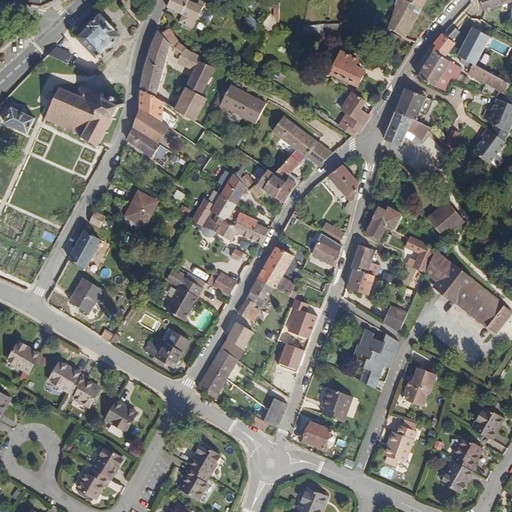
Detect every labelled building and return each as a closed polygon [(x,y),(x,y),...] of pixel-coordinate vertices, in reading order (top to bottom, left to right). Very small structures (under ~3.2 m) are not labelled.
[(406,0),(390,0),(375,29),(394,37),(414,4),(406,0)] [(511,0),(480,0),(488,16),(511,7),(511,0)] [(200,10),(198,13),(176,1),(170,14),(186,23),(183,29),(197,37),(209,15),(200,10)] [(276,23),(277,3),(269,3),(268,9),(271,9),(271,18),(276,23)] [(99,58),(124,35),(103,13),(79,36),(99,58)] [(459,32),(451,25),(443,36),(451,41),(459,32)] [(471,27),(457,60),(468,65),(485,73),(499,37),(471,27)] [(176,55),(184,61),(190,52),(167,32),(162,40),(157,38),(145,75),(142,98),(166,111),(169,105),(159,98),(172,49),(177,52),(176,55)] [(456,43),(451,41),(443,36),(434,48),(436,50),(420,77),(447,90),(451,81),(462,86),(467,74),(446,63),(449,56),(456,43)] [(63,62),(68,52),(60,49),(52,57),(63,62)] [(76,60),(77,56),(68,52),(63,62),(83,70),(86,64),(76,60)] [(184,61),(182,66),(198,75),(203,65),(206,62),(195,56),(190,52),(184,61)] [(344,72),(346,65),(329,59),(320,79),(348,91),(354,76),(344,72)] [(203,102),(218,73),(203,65),(198,75),(175,117),(196,129),(209,105),(203,102)] [(511,85),(485,73),(468,65),(466,69),(478,75),(475,80),(511,96),(511,85)] [(86,85),(87,84),(79,80),(74,92),(82,95),(86,85)] [(99,96),(101,92),(86,85),(82,95),(74,92),(64,88),(48,126),(101,149),(102,147),(120,106),(99,96)] [(412,88),(405,86),(391,114),(412,123),(425,94),(412,88)] [(228,90),(218,107),(224,111),(234,93),(228,90)] [(257,103),(235,91),(234,93),(256,105),(257,103)] [(257,103),(256,105),(234,93),(224,111),(223,113),(231,117),(232,115),(259,130),(271,110),(257,103)] [(355,111),(360,102),(346,94),(337,111),(344,115),(336,128),(350,137),(354,133),(363,116),(355,111)] [(487,123),(496,133),(493,139),(504,149),(509,140),(511,141),(511,139),(511,103),(508,107),(499,117),(493,116),(487,123)] [(25,113),(11,106),(3,122),(26,133),(34,117),(25,113)] [(156,120),(143,112),(137,131),(147,137),(156,120)] [(420,140),(425,128),(412,123),(391,114),(385,128),(381,141),(397,147),(403,133),(420,140)] [(275,136),(300,153),(311,160),(322,144),(286,119),(275,136)] [(166,148),(147,137),(137,131),(130,145),(157,161),(161,154),(166,148)] [(452,152),(459,134),(451,131),(445,145),(452,152)] [(488,171),(506,150),(504,149),(493,139),(488,135),(482,143),(484,144),(472,158),(488,171)] [(323,169),(337,155),(322,144),(311,160),(323,169)] [(172,161),(177,154),(166,148),(161,154),(172,161)] [(277,179),(288,187),(281,201),(291,206),(299,189),(289,183),(303,166),(295,159),(280,178),(279,177),(277,179)] [(350,223),(357,187),(342,169),(327,180),(347,203),(344,216),(350,223)] [(265,203),(273,196),(281,201),(288,187),(277,179),(279,177),(272,173),(264,187),(262,188),(252,176),(245,181),(265,203)] [(232,174),(225,187),(220,197),(237,205),(246,189),(232,174)] [(149,226),(161,200),(141,192),(130,217),(139,222),(137,225),(145,228),(146,225),(149,226)] [(234,212),(237,206),(237,205),(220,197),(214,194),(208,205),(204,203),(192,224),(201,230),(210,214),(232,225),(235,218),(238,220),(236,224),(255,232),(259,225),(259,223),(234,212)] [(461,219),(453,211),(441,201),(439,202),(423,221),(445,239),(461,219)] [(401,222),(400,220),(379,212),(368,243),(382,249),(388,234),(398,237),(403,223),(401,222)] [(105,229),(110,218),(98,213),(93,223),(105,229)] [(210,214),(201,230),(202,234),(205,237),(209,239),(214,237),(216,234),(233,243),(238,234),(264,245),(271,231),(259,225),(255,232),(236,224),(238,220),(235,218),(232,225),(210,214)] [(327,229),(322,238),(339,249),(345,240),(327,229)] [(89,269),(104,240),(88,232),(73,262),(89,269)] [(338,274),(344,252),(339,249),(322,238),(313,258),(338,274)] [(438,241),(434,239),(429,249),(434,251),(438,241)] [(409,269),(426,277),(427,274),(436,252),(434,251),(429,249),(408,241),(404,251),(419,258),(416,265),(411,262),(409,269)] [(244,260),(247,252),(239,248),(236,256),(244,260)] [(362,252),(355,273),(358,274),(371,279),(379,258),(362,252)] [(461,268),(460,269),(436,252),(427,274),(440,283),(438,287),(445,291),(443,293),(501,332),(511,316),(511,305),(482,285),(483,283),(461,268)] [(290,262),(275,255),(258,286),(272,293),(288,302),(293,292),(279,284),(290,262)] [(190,324),(208,291),(176,273),(170,282),(184,290),(170,314),(190,324)] [(378,282),(371,279),(358,274),(350,294),(371,301),(378,282)] [(236,299),(243,286),(227,277),(220,290),(236,299)] [(94,317),(107,294),(88,283),(75,306),(94,317)] [(266,304),(272,293),(258,286),(246,306),(261,314),(266,304)] [(310,312),(313,304),(294,297),(290,308),(292,308),(285,325),(289,331),(309,339),(318,315),(310,312)] [(251,318),(252,316),(244,311),(237,323),(251,331),(257,321),(251,318)] [(402,339),(410,319),(393,312),(386,330),(402,339)] [(354,332),(358,324),(346,317),(341,326),(352,331),(354,332)] [(251,331),(237,323),(223,346),(226,348),(241,356),(254,332),(251,331)] [(109,334),(106,340),(115,345),(118,339),(109,334)] [(182,371),(196,344),(180,335),(174,347),(162,340),(159,346),(156,344),(150,356),(157,359),(174,367),(182,371)] [(121,348),(124,343),(118,339),(115,345),(121,348)] [(376,347),(378,343),(370,339),(363,353),(362,353),(358,362),(364,365),(366,362),(373,366),(373,368),(371,367),(367,376),(376,380),(375,382),(384,386),(389,374),(395,376),(398,368),(392,366),(394,360),(400,362),(404,350),(390,342),(387,351),(376,347)] [(304,351),(287,344),(280,363),(297,370),(304,351)] [(30,353),(31,351),(21,345),(11,362),(21,369),(20,371),(31,377),(41,359),(30,353)] [(240,369),(245,358),(241,356),(226,348),(222,357),(240,369)] [(240,369),(222,357),(211,379),(229,389),(240,369)] [(156,362),(172,370),(174,367),(157,359),(156,362)] [(62,368),(51,384),(73,397),(83,378),(77,375),(76,376),(62,368)] [(434,396),(440,380),(423,373),(420,379),(417,387),(413,386),(406,402),(425,410),(431,395),(434,396)] [(88,385),(89,382),(83,378),(73,397),(78,400),(77,403),(91,411),(101,393),(88,385)] [(200,400),(217,410),(229,389),(211,379),(200,400)] [(348,432),(359,407),(335,397),(329,411),(333,412),(330,416),(327,424),(348,432)] [(0,427),(2,428),(6,422),(3,420),(10,406),(0,399),(0,427)] [(286,405),(275,400),(271,408),(283,414),(286,405)] [(124,409),(125,406),(119,403),(108,422),(128,433),(138,417),(124,409)] [(277,429),(283,414),(271,408),(265,422),(256,417),(251,425),(261,431),(261,432),(264,434),(269,425),(277,429)] [(499,435),(506,423),(490,412),(477,433),(496,444),(501,437),(499,435)] [(418,436),(420,429),(406,424),(404,430),(418,436)] [(418,436),(404,430),(402,429),(399,438),(395,436),(390,449),(395,451),(391,461),(389,465),(400,471),(402,466),(407,468),(418,437),(418,436)] [(328,459),(334,441),(314,432),(307,451),(328,459)] [(460,456),(461,458),(457,464),(475,474),(479,468),(476,466),(483,454),(467,444),(460,456)] [(391,461),(395,451),(390,449),(386,458),(391,461)] [(219,462),(202,452),(193,469),(191,473),(209,483),(219,462)] [(103,462),(101,462),(94,474),(112,486),(119,474),(121,475),(126,465),(108,455),(103,462)] [(470,487),(468,486),(475,474),(457,464),(450,476),(452,478),(447,485),(464,496),(470,487)] [(379,474),(390,479),(394,470),(383,465),(379,474)] [(207,491),(205,490),(209,483),(191,473),(190,475),(188,479),(190,480),(181,495),(198,505),(207,491)] [(106,491),(108,492),(112,486),(94,474),(90,480),(88,479),(79,494),(96,505),(106,491)] [(310,492),(301,511),(321,511),(327,499),(310,492)]
